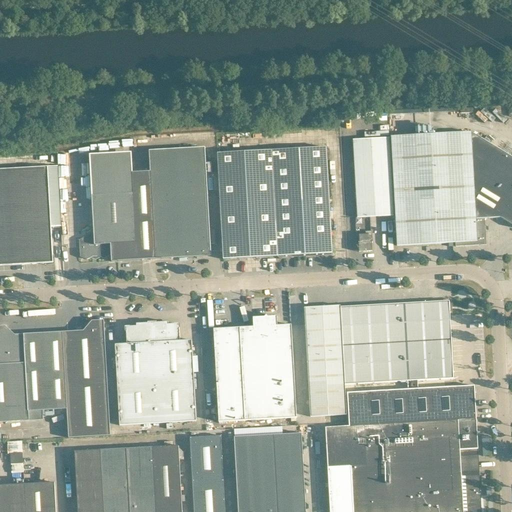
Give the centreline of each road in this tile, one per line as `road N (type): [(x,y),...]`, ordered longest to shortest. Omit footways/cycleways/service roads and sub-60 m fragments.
road 1 (unclassified): [(0,297),(472,273)]
road 2 (unclassified): [(507,511),(497,286),(472,273)]
